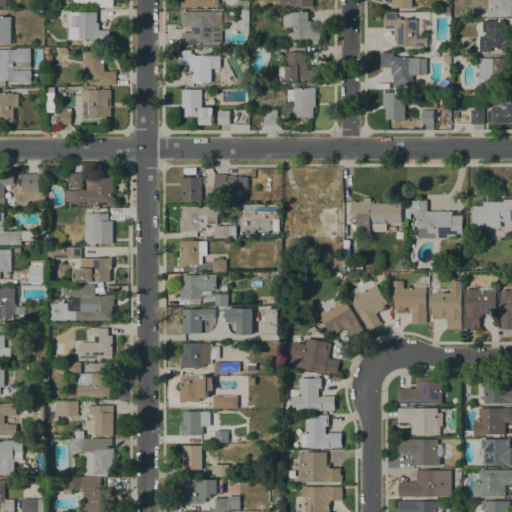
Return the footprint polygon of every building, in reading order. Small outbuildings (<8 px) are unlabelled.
[(486,10),(492,10),(492,0),(511,0),(511,16),(486,16),(486,10)] [(240,10),(240,8),(249,9),(249,10),(248,33),(244,33),(244,30),(236,30),(237,20),(239,20),(240,10)] [(221,11),(221,43),(210,44),(210,45),(182,45),(182,32),(183,32),(183,26),(182,26),(182,11),(221,11)] [(284,27),(284,11),(308,11),(308,21),(310,21),(310,29),(320,29),(320,44),(309,44),(309,39),(306,39),(291,39),(291,35),(290,35),(290,32),(291,32),(291,27),(284,27)] [(69,22),(59,22),(59,12),(96,12),(97,23),(99,23),(99,30),(109,30),(110,44),(98,44),(98,41),(92,41),(92,39),(69,39),(69,22)] [(427,35),(427,47),(413,48),(413,46),(396,46),(396,35),(394,35),(394,28),(384,28),(384,14),(396,14),(396,17),(400,17),(400,19),(415,19),(421,20),(422,23),(423,26),(423,29),(422,35),(427,35)] [(0,43),(0,17),(11,17),(11,43),(0,43)] [(506,32),(508,32),(508,39),(511,38),(511,53),(506,53),(506,48),(491,48),(491,51),(480,51),(480,35),(486,35),(486,31),(483,31),(483,20),(491,19),(491,21),(505,21),(506,32)] [(31,69),(32,81),(0,81),(0,49),(17,49),(17,48),(30,48),(31,69)] [(211,82),(191,82),(191,72),(190,72),(190,64),(180,64),(180,50),(191,50),(191,54),(195,54),(195,55),(220,55),(220,67),(211,67),(211,82)] [(104,51),(104,71),(116,71),(116,84),(102,84),(102,79),(85,79),(85,63),(83,63),(83,59),(85,59),(85,51),(104,51)] [(308,52),(308,69),(318,69),(318,84),(306,84),(306,81),(302,81),(302,80),(286,80),(286,79),(281,79),(280,77),(280,68),(282,66),(286,66),(286,52),(308,52)] [(394,53),(394,56),(396,56),(396,57),(409,57),(420,57),(420,58),(427,58),(427,74),(420,74),(420,75),(413,75),(413,85),(394,85),(393,75),(391,75),(391,67),(380,67),(380,53),(394,53)] [(511,89),(505,90),(505,83),(480,83),(479,58),(510,58),(510,76),(511,76),(511,89)] [(33,74),(40,74),(41,79),(38,83),(34,84),(33,80),(33,74)] [(444,78),(449,81),(445,89),(439,85),(444,78)] [(294,117),(293,102),(287,102),(287,90),(293,89),(293,88),(310,88),(310,87),(313,87),(313,88),(315,88),(316,106),(313,106),(313,117),(294,117)] [(111,116),(89,116),(89,102),(82,102),(82,89),(111,89),(111,116)] [(182,89),(202,89),(202,107),(210,107),(214,107),(214,115),(213,115),(213,125),(200,125),(200,117),(185,116),(185,108),(182,108),(182,89)] [(384,92),(405,92),(405,119),(386,119),(386,108),(384,108),(384,92)] [(0,93),(14,93),(14,94),(19,94),(19,107),(14,107),(14,122),(0,122),(0,93)] [(511,123),(491,123),(491,105),(494,105),(494,103),(503,103),(504,105),(506,105),(506,94),(511,94),(511,123)] [(230,110),(230,124),(218,124),(218,110),(230,110)] [(278,124),(264,125),(264,122),(259,122),(259,116),(264,116),(264,110),(277,110),(278,124)] [(422,124),(422,110),(434,110),(434,124),(422,124)] [(484,124),(471,124),(471,110),(484,110),(484,124)] [(72,111),(71,125),(60,125),(60,111),(72,111)] [(22,191),(22,173),(39,173),(39,191),(22,191)] [(70,173),(83,173),(83,186),(71,186),(70,173)] [(216,174),(227,174),(227,175),(236,175),(236,176),(248,177),(248,190),(243,190),(243,191),(241,191),(241,195),(233,195),(233,190),(225,190),(225,188),(215,188),(216,174)] [(13,175),(0,175),(0,203),(3,204),(3,185),(13,185),(13,175)] [(114,204),(108,204),(108,202),(93,202),(93,204),(88,204),(88,202),(75,202),(75,201),(66,201),(66,191),(75,190),(75,189),(87,189),(87,178),(94,178),(94,176),(114,176),(114,204)] [(183,186),(181,186),(181,177),(201,177),(201,201),(183,201),(183,186)] [(351,200),(356,200),(356,201),(359,201),(359,200),(364,200),(364,198),(371,198),(371,203),(402,203),(402,223),(387,223),(387,232),(371,232),(371,233),(358,233),(358,217),(351,217),(351,200)] [(511,199),(511,215),(511,221),(501,221),(501,227),(487,227),(487,226),(473,226),(473,206),(483,206),(483,202),(504,202),(504,199),(511,199)] [(449,236),(449,238),(418,238),(418,228),(417,228),(417,218),(415,218),(415,213),(411,213),(411,219),(405,219),(405,203),(408,203),(408,200),(427,200),(427,211),(452,211),(452,215),(463,215),(463,236),(449,236)] [(312,233),(285,233),(285,212),(295,212),(295,208),(296,208),(296,206),(304,206),(304,208),(317,208),(317,206),(323,206),(323,205),(338,205),(337,220),(320,220),(320,225),(324,225),(324,237),(312,237),(312,233)] [(218,206),(218,216),(215,216),(215,218),(208,218),(208,229),(200,229),(200,231),(181,231),(181,217),(183,217),(183,207),(218,206)] [(0,244),(0,211),(4,211),(4,231),(34,231),(34,240),(22,240),(22,244),(0,244)] [(113,243),(85,243),(85,213),(109,213),(109,221),(113,221),(113,243)] [(236,226),(236,238),(214,238),(214,226),(236,226)] [(181,241),(199,241),(207,241),(207,256),(202,256),(202,264),(199,264),(199,265),(192,265),(192,266),(190,266),(190,265),(185,265),(186,267),(179,267),(179,256),(180,256),(180,251),(181,251),(181,246),(180,246),(180,244),(181,244),(181,241)] [(70,259),(67,260),(67,259),(52,260),(52,258),(50,258),(50,249),(52,249),(52,248),(81,248),(81,258),(70,259)] [(0,279),(0,249),(11,249),(11,279),(0,279)] [(74,269),(92,269),(92,258),(109,258),(109,257),(112,257),(112,269),(110,269),(110,282),(74,282),(74,278),(72,278),(72,272),(74,272),(74,269)] [(226,260),(226,272),(213,272),(213,259),(226,260)] [(342,262),(343,271),(331,271),(331,262),(342,262)] [(31,283),(31,266),(45,266),(45,283),(31,283)] [(185,307),(185,300),(181,300),(181,282),(183,282),(183,275),(201,275),(217,274),(217,289),(201,289),(201,299),(200,299),(200,307),(185,307)] [(395,310),(395,296),(392,296),(392,280),(404,280),(403,288),(413,288),(413,284),(426,284),(427,324),(412,324),(412,309),(413,309),(413,308),(405,307),(405,310),(395,310)] [(383,323),(370,331),(349,297),(350,297),(348,293),(367,281),(373,281),(375,285),(376,284),(386,301),(387,301),(388,303),(384,305),(385,308),(376,314),(381,322),(382,321),(383,323)] [(50,320),(50,303),(56,303),(56,300),(64,300),(64,303),(70,303),(70,311),(80,311),(80,297),(69,297),(70,286),(83,286),(83,296),(108,296),(108,294),(114,294),(114,306),(113,306),(112,321),(50,320)] [(466,289),(475,289),(475,287),(483,287),(484,286),(486,286),(489,287),(495,288),(496,314),(482,314),(482,317),(480,317),(480,328),(473,328),(473,329),(466,329),(466,289)] [(0,288),(3,288),(3,287),(15,287),(15,305),(25,306),(25,315),(16,315),(16,318),(0,317),(0,288)] [(462,290),(462,295),(461,295),(461,329),(447,329),(447,317),(431,317),(431,292),(434,292),(434,291),(435,290),(436,289),(437,288),(452,288),(452,290),(462,290)] [(501,290),(511,290),(511,289),(511,288),(511,329),(501,329),(501,290)] [(228,305),(215,306),(215,294),(228,294),(228,305)] [(333,298),(335,302),(344,297),(365,333),(353,340),(346,327),(334,334),(333,333),(331,334),(319,313),(324,310),(321,305),(333,298)] [(181,333),(181,325),(183,325),(183,309),(201,309),(201,308),(215,308),(215,318),(208,318),(208,319),(202,319),(202,333),(181,333)] [(253,335),(237,335),(237,329),(236,329),(236,322),(227,322),(227,308),(238,308),(253,308),(253,335)] [(266,309),(279,309),(279,335),(266,335),(266,309)] [(0,326),(5,326),(4,348),(10,348),(10,358),(0,358),(0,326)] [(79,342),(95,342),(95,328),(108,328),(108,335),(112,335),(112,359),(79,359),(79,354),(76,354),(76,349),(79,349),(79,342)] [(328,342),(327,347),(330,348),(329,357),(329,359),(336,360),(336,359),(340,360),(337,375),(290,365),(292,357),(290,357),(293,341),(305,344),(307,338),(328,342)] [(181,353),(183,353),(183,343),(219,342),(220,359),(212,359),(212,363),(211,363),(211,364),(204,364),(204,367),(181,368),(181,353)] [(63,344),(63,356),(52,356),(51,344),(63,344)] [(235,362),(235,374),(214,374),(215,362),(235,362)] [(112,373),(112,384),(110,384),(110,398),(78,397),(78,374),(67,374),(67,363),(81,363),(81,374),(92,374),(92,372),(112,373)] [(0,365),(4,365),(4,386),(11,386),(11,394),(0,394),(0,365)] [(179,392),(181,392),(180,377),(208,376),(208,378),(213,377),(213,390),(208,390),(208,398),(201,398),(201,403),(194,403),(194,401),(185,402),(185,403),(180,403),(179,392)] [(398,403),(398,400),(397,400),(397,392),(398,392),(398,389),(416,389),(416,377),(447,377),(447,390),(442,390),(442,404),(398,403)] [(511,403),(484,403),(484,398),(479,398),(479,385),(481,385),(481,377),(508,377),(508,386),(511,386),(511,403)] [(322,378),(322,388),(319,388),(319,397),(321,397),(321,396),(335,396),(335,410),(291,410),(291,397),(290,397),(290,389),(299,389),(299,385),(298,385),(298,383),(299,383),(299,378),(322,378)] [(238,396),(238,408),(213,408),(213,396),(238,396)] [(56,416),(56,411),(51,411),(51,401),(78,401),(78,416),(56,416)] [(0,436),(0,404),(3,404),(3,403),(16,403),(16,415),(5,415),(5,424),(17,424),(17,436),(0,436)] [(88,405),(113,405),(113,435),(95,436),(95,414),(87,414),(87,412),(87,408),(88,408),(88,405)] [(411,434),(412,427),(413,427),(413,425),(410,425),(410,423),(398,422),(398,407),(437,408),(437,413),(443,413),(442,427),(440,427),(440,435),(411,434)] [(505,408),(511,408),(511,422),(505,422),(505,434),(482,434),(482,435),(474,435),(474,420),(479,420),(479,408),(505,408)] [(210,411),(210,426),(203,426),(203,435),(184,435),(181,435),(181,421),(183,421),(183,411),(210,411)] [(328,415),(329,426),(326,426),(326,434),(328,434),(328,433),(342,433),(342,447),(307,447),(307,446),(302,446),(302,434),(307,434),(307,429),(306,429),(306,424),(307,424),(307,423),(306,423),(306,420),(307,420),(306,415),(328,415)] [(228,442),(215,442),(215,430),(228,430),(228,442)] [(62,443),(61,438),(112,437),(112,448),(114,447),(114,459),(112,459),(113,474),(94,474),(94,473),(85,474),(85,451),(68,452),(68,443),(63,443),(62,443)] [(439,466),(412,465),(412,454),(399,453),(399,438),(438,439),(438,444),(442,444),(442,457),(440,457),(439,466)] [(510,439),(510,447),(511,447),(511,465),(484,465),(484,460),(479,460),(479,447),(482,447),(482,439),(510,439)] [(0,442),(3,442),(3,441),(23,441),(23,452),(13,452),(13,461),(14,461),(14,473),(0,473),(0,442)] [(202,470),(181,470),(181,461),(184,461),(183,445),(202,445),(202,470)] [(299,453),(304,453),(304,452),(326,452),(327,466),(330,466),(330,468),(342,468),(343,482),(323,482),(301,482),(301,472),(300,472),(299,453)] [(229,464),(229,476),(215,476),(215,464),(229,464)] [(475,496),(475,483),(480,483),(479,470),(511,469),(511,484),(505,484),(506,496),(475,496)] [(451,470),(451,496),(399,497),(399,482),(416,482),(416,470),(451,470)] [(82,511),(82,494),(84,492),(81,489),(72,489),(72,493),(64,494),(64,491),(52,491),(51,479),(64,478),(64,489),(67,489),(67,478),(101,478),(102,478),(102,486),(100,486),(100,487),(112,487),(112,499),(110,499),(110,511),(106,511),(82,511)] [(0,511),(0,479),(4,479),(4,499),(14,499),(14,508),(14,511),(0,511)] [(182,504),(182,480),(222,479),(222,494),(212,494),(212,497),(205,497),(205,503),(201,503),(201,504),(182,504)] [(342,486),(342,498),(341,498),(341,500),(340,500),(340,501),(331,501),(331,500),(330,500),(330,503),(329,503),(329,511),(305,511),(305,510),(300,510),(300,496),(302,496),(302,486),(342,486)] [(239,496),(239,509),(228,509),(228,511),(214,511),(214,498),(227,498),(227,496),(239,496)] [(21,511),(21,499),(43,498),(43,511),(21,511)] [(442,511),(398,511),(398,501),(412,500),(413,502),(437,501),(438,506),(442,506),(442,511)] [(479,511),(479,510),(481,510),(481,501),(510,501),(510,508),(508,508),(508,510),(511,510),(511,511),(479,511)]
